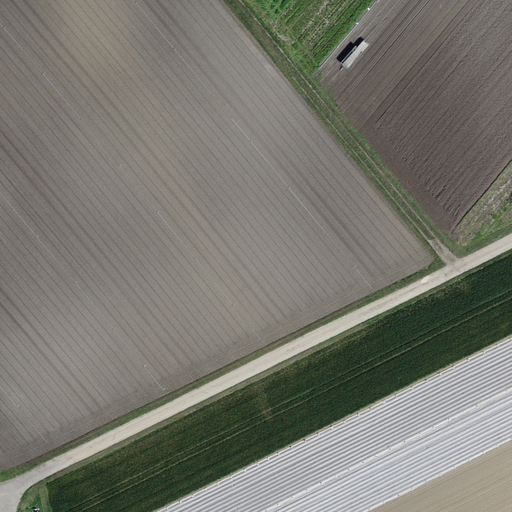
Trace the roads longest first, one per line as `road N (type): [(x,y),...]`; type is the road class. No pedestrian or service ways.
road 1 (track): [(4,511),(32,473),(511,244)]
road 2 (track): [(257,0),(457,269)]
